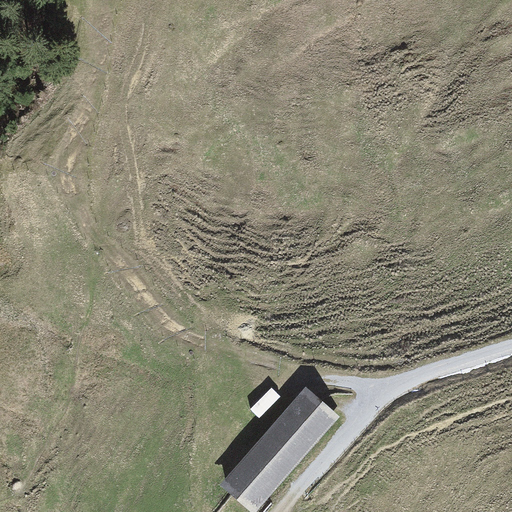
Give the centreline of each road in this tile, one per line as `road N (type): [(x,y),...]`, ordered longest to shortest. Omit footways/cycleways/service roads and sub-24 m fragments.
road 1 (track): [(381,394),(210,343)]
road 2 (track): [(381,394),(283,511)]
road 3 (track): [(511,348),(381,394)]
